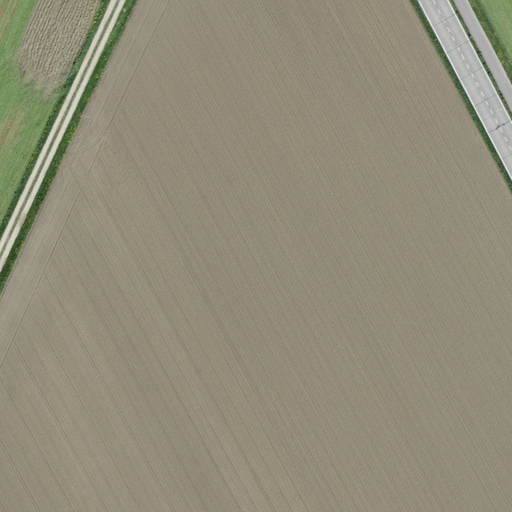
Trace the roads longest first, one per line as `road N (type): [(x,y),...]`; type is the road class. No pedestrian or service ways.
road 1 (track): [(118,0),(0,261)]
road 2 (tertiary): [(511,151),(432,0)]
